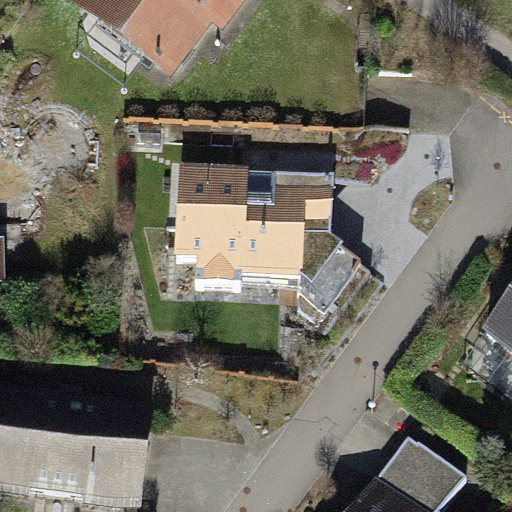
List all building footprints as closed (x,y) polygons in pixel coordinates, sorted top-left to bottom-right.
[(85,0),(81,6),(188,78),(241,0),(85,0)] [(202,182),(201,293),(222,293),(222,304),(326,304),(327,253),(349,253),(349,212),(296,211),(296,227),(277,227),(278,182),(202,182)] [(511,306),(489,337),(511,354),(511,306)] [(165,511),(176,425),(7,404),(0,463),(0,497),(117,511),(165,511)] [(406,511),(376,489),(359,511),(406,511)]
